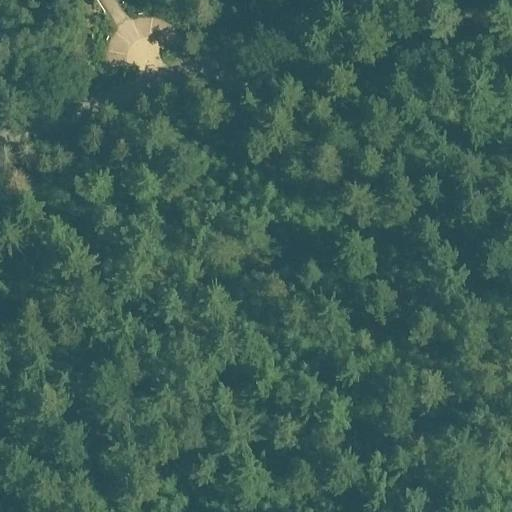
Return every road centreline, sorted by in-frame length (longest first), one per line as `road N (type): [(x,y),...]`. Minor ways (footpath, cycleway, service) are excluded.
road 1 (unclassified): [(0,142),(356,0)]
road 2 (track): [(511,69),(361,76),(183,68)]
